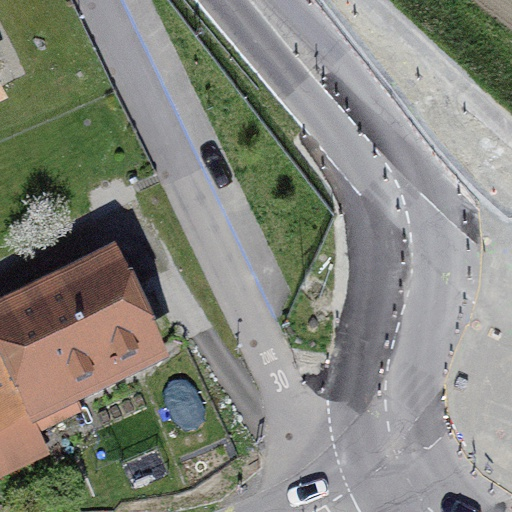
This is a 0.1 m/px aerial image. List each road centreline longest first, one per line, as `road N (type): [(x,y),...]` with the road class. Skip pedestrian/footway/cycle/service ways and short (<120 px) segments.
road 1 (residential): [(354,511),(106,0)]
road 2 (secondary): [(268,14),(493,304)]
road 3 (track): [(511,130),(369,0)]
road 4 (secondary): [(493,304),(452,346),(441,374),(438,404),(455,460)]
